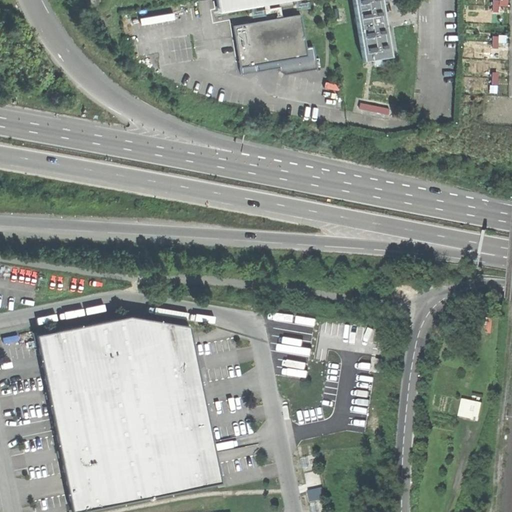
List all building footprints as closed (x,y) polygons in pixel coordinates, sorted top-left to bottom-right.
[(218,0),(220,10),(259,3),(264,2),(277,0),(218,0)] [(354,0),(358,19),(365,60),(392,55),(382,0),(354,0)] [(271,12),(273,18),(278,17),(276,7),(265,9),(264,2),(259,3),(261,14),(271,12)] [(242,67),(252,65),(303,56),(302,48),(301,13),(278,17),(273,18),(234,25),(242,67)] [(421,23),(421,38),(436,37),(436,23),(421,23)] [(308,47),(302,48),(303,56),(252,65),(253,71),(276,67),(277,74),(312,68),(308,47)] [(46,385),(71,511),(78,511),(216,482),(221,481),(221,478),(214,446),(200,380),(191,335),(189,326),(129,317),(36,335),(46,385)] [(462,399),(459,415),(474,419),(477,404),(470,402),(470,401),(462,399)]
